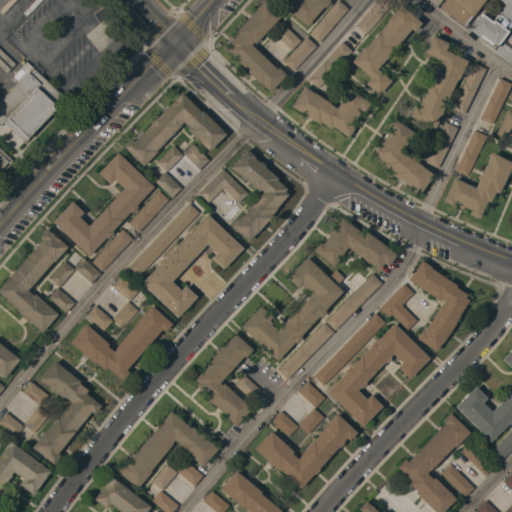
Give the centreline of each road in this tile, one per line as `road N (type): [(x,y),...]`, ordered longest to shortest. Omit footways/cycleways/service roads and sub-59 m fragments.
road 1 (residential): [(332,177),(47,511)]
road 2 (tertiary): [(511,269),(332,177),(255,122),(172,42)]
road 3 (residential): [(511,297),(488,339),(320,511)]
road 4 (residential): [(0,221),(172,42)]
